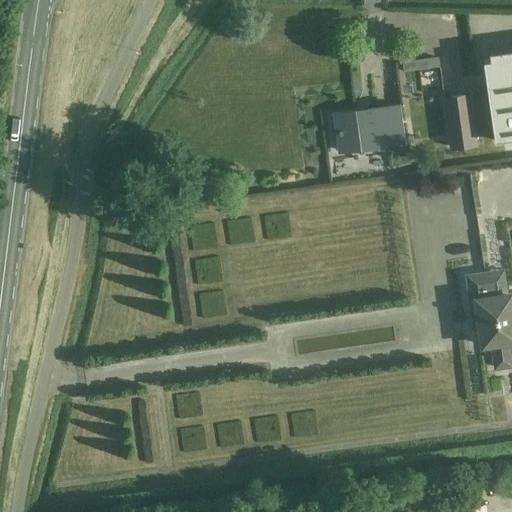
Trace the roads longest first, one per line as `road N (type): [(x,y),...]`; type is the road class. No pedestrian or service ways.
road 1 (unclassified): [(19,511),(95,109),(147,0)]
road 2 (secondary): [(0,283),(43,0)]
